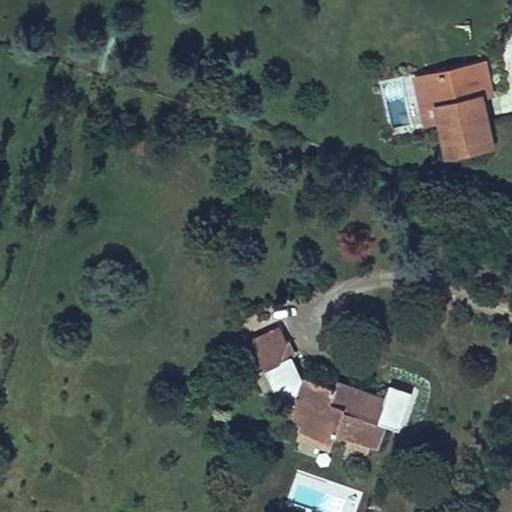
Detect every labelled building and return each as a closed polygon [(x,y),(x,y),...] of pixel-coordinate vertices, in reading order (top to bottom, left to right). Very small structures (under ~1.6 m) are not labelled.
[(420,108),(433,106),(437,123),(445,160),(492,150),(479,95),(487,94),(481,65),(414,80),(420,108)] [(392,128),(410,124),(400,82),(382,87),(392,128)] [(433,106),(420,108),(424,125),(437,123),(433,106)] [(275,313),(268,295),(238,308),(246,326),(275,313)] [(275,313),(246,326),(260,359),(290,346),(275,313)] [(327,380),(295,369),(284,399),(298,404),(295,414),(293,419),(325,432),(327,426),(342,431),(364,439),(370,442),(387,395),(343,379),(340,386),(327,380)] [(329,374),(327,380),(340,386),(343,379),(329,374)] [(280,408),(295,414),(298,404),(284,399),(280,408)] [(325,432),(293,419),(287,434),(320,446),(325,432)] [(360,448),(364,439),(342,431),(339,440),(360,448)]
